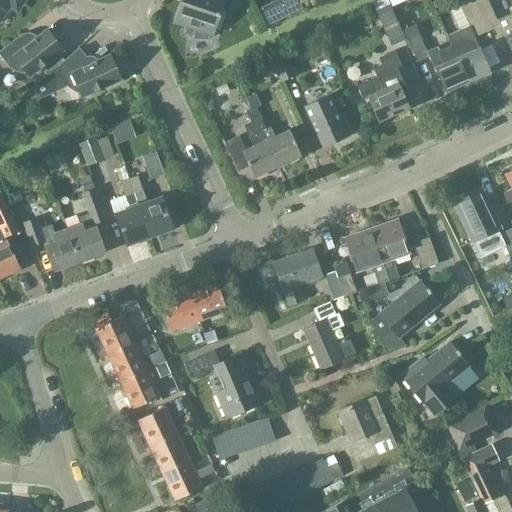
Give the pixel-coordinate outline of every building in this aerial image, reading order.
[(0,0),(0,19),(10,5),(15,9),(18,8),(23,0),(0,0)] [(182,0),(175,22),(195,29),(194,35),(208,36),(209,34),(212,35),(221,8),(226,10),(229,0),(182,0)] [(275,0),(258,9),(267,26),(302,9),(297,0),(287,0),(283,2),(282,0),(275,0)] [(380,0),(372,4),(391,47),(405,40),(386,0),(380,0)] [(473,37),(486,31),(472,0),(461,0),(463,3),(459,5),(473,37)] [(500,26),(497,19),(488,0),(472,0),(486,31),(500,26)] [(446,25),(457,22),(450,1),(439,5),(446,25)] [(511,52),(511,12),(497,19),(500,26),(504,36),(511,52)] [(467,82),(451,46),(439,51),(437,46),(427,51),(416,24),(404,29),(418,62),(430,56),(434,68),(435,68),(445,91),(467,82)] [(52,35),(51,35),(47,30),(29,43),(22,34),(0,50),(0,53),(9,65),(12,68),(15,69),(19,71),(22,72),(26,72),(29,76),(62,50),(58,45),(58,44),(59,42),(58,41),(58,40),(58,39),(57,38),(56,37),(55,37),(54,36),(53,36),(52,35)] [(451,46),(467,82),(490,72),(473,36),(451,46)] [(109,55),(97,61),(89,65),(86,58),(78,48),(32,88),(36,94),(43,95),(66,84),(67,84),(67,85),(68,86),(69,86),(69,87),(70,87),(71,88),(72,88),(72,89),(73,89),(74,90),(75,90),(76,91),(77,91),(78,91),(79,92),(80,92),(82,97),(120,79),(117,72),(118,70),(118,67),(117,64),(115,63),(112,62),(109,55)] [(294,76),(282,50),(270,55),(282,81),(294,76)] [(358,85),(363,98),(368,96),(379,120),(408,108),(404,97),(422,88),(411,63),(402,67),(395,50),(382,56),(385,63),(373,68),(377,77),(358,85)] [(346,136),(329,96),(317,100),(305,106),(323,146),(346,136)] [(261,131),(266,129),(261,118),(252,122),(243,125),(253,148),(245,152),(239,138),(226,143),(238,172),(249,167),(254,178),(277,167),(261,131)] [(261,131),(277,167),(301,157),(290,132),(275,138),(270,127),(266,129),(261,131)] [(78,144),(87,166),(104,159),(95,137),(78,144)] [(152,179),(165,174),(157,152),(144,157),(152,179)] [(130,179),(150,237),(173,229),(162,197),(148,202),(138,176),(130,179)] [(127,244),(150,237),(130,179),(122,182),(127,195),(109,201),(114,214),(117,213),(127,244)] [(511,224),(500,229),(481,187),(453,200),(472,242),(477,252),(490,245),(493,251),(494,250),(496,254),(506,250),(510,260),(511,258),(511,229),(511,228),(511,224)] [(92,213),(96,224),(106,220),(95,188),(81,193),(88,214),(92,213)] [(0,231),(4,240),(7,239),(19,232),(1,193),(0,193),(0,231)] [(106,252),(96,224),(92,213),(88,214),(79,217),(81,223),(67,228),(70,236),(80,261),(106,252)] [(40,228),(42,227),(38,218),(23,222),(31,246),(45,242),(40,228)] [(372,229),(390,281),(399,278),(393,260),(410,254),(398,220),(372,229)] [(70,236),(67,228),(55,232),(53,224),(42,227),(40,228),(45,242),(54,270),(80,261),(70,236)] [(379,285),(390,281),(372,229),(345,238),(357,273),(373,267),(379,285)] [(0,276),(20,267),(7,239),(4,240),(0,231),(0,276)] [(428,236),(413,242),(422,268),(438,263),(428,236)] [(303,301),(297,285),(322,277),(312,249),(274,262),(283,290),(282,290),(287,307),(303,301)] [(344,296),(337,277),(335,270),(324,275),(328,286),(327,287),(328,291),(330,291),(333,300),(344,298),(344,296)] [(337,277),(344,296),(356,292),(349,273),(337,277)] [(399,338),(439,305),(419,281),(379,314),(371,321),(378,339),(391,328),(399,338)] [(217,283),(202,288),(203,291),(190,295),(189,293),(188,293),(198,321),(226,311),(217,283)] [(170,331),(198,321),(188,293),(189,296),(176,300),(175,297),(160,302),(170,331)] [(348,339),(336,344),(331,331),(343,326),(338,313),(336,314),(331,302),(315,309),(320,321),(304,328),(322,368),(343,359),(355,354),(348,339)] [(97,328),(110,322),(105,313),(93,319),(97,328)] [(466,315),(450,324),(457,338),(474,328),(466,315)] [(110,322),(97,328),(95,329),(95,330),(98,329),(103,341),(101,342),(107,356),(135,343),(122,316),(110,322)] [(445,386),(469,366),(449,342),(426,361),(423,358),(401,376),(434,416),(455,399),(445,386)] [(113,369),(120,382),(147,370),(135,343),(107,356),(108,356),(110,355),(116,367),(113,369)] [(200,373),(213,368),(223,388),(213,392),(225,420),(262,404),(240,354),(218,363),(213,351),(184,364),(190,379),(200,375),(200,373)] [(160,397),(147,370),(120,382),(120,383),(122,382),(128,394),(126,395),(132,409),(160,397)] [(372,444),(392,435),(376,396),(340,411),(352,441),(368,435),(372,444)] [(137,420),(137,421),(140,420),(146,432),(143,433),(149,447),(177,434),(164,407),(137,420)] [(485,407),(445,426),(462,460),(484,503),(483,504),(486,511),(500,511),(494,499),(499,496),(484,466),(499,459),(491,445),(477,452),(473,443),(496,432),(485,407)] [(256,421),(264,444),(275,440),(267,417),(256,421)] [(253,448),(264,444),(256,421),(245,425),(253,448)] [(242,452),(253,448),(245,425),(234,429),(242,452)] [(231,456),(242,452),(234,429),(223,432),(231,456)] [(220,460),(231,456),(223,432),(212,436),(220,460)] [(149,447),(150,447),(152,446),(158,458),(155,459),(162,473),(189,461),(177,434),(149,447)] [(311,463),(323,485),(333,480),(322,458),(311,463)] [(170,485),(168,486),(174,500),(202,488),(189,461),(162,473),(162,474),(165,473),(170,485)] [(313,491),(323,485),(311,463),(301,469),(313,491)] [(407,468),(413,479),(422,474),(417,463),(407,468)] [(414,481),(413,479),(407,468),(346,500),(352,511),(432,511),(416,480),(414,481)] [(302,496),(313,491),(301,469),(291,474),(302,496)] [(292,501),(302,496),(291,474),(281,479),(292,501)] [(282,507),(292,501),(281,479),(271,485),(282,507)] [(272,511),(282,507),(271,485),(260,490),(272,511)] [(258,511),(271,511),(272,511),(260,490),(250,495),(258,511)] [(245,511),(258,511),(250,495),(240,501),(245,511)] [(484,511),(478,499),(464,506),(467,511),(484,511)] [(352,511),(346,500),(322,511),(352,511)]
